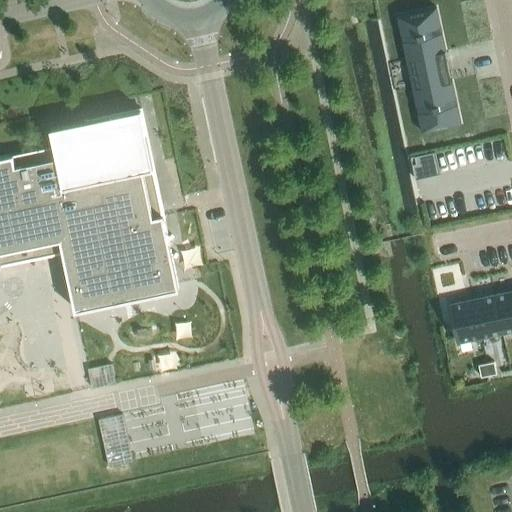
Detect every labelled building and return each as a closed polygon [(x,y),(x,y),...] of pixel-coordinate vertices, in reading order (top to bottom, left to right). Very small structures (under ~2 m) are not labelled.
[(460,124),(436,7),(397,16),(421,132),(460,124)] [(75,121),(145,107),(142,95),(72,109),(75,121)] [(13,154),(0,157),(0,264),(63,251),(75,310),(179,288),(141,109),(51,128),(57,156),(15,165),(13,154)] [(435,152),(410,157),(415,179),(440,174),(435,152)] [(511,290),(494,294),(503,333),(511,330),(511,290)] [(494,294),(473,299),(481,337),(503,333),(494,294)] [(473,299),(450,304),(458,342),(481,337),(473,299)] [(486,363),(488,375),(496,374),(494,362),(486,363)] [(486,363),(478,365),(481,377),(488,375),(486,363)]
